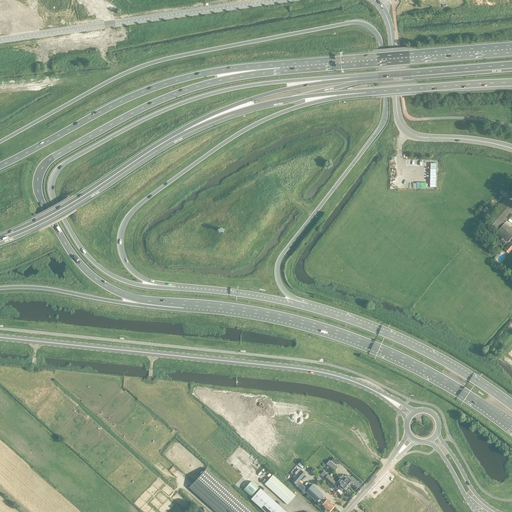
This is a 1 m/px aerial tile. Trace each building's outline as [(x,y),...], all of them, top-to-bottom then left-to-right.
[(436,181),(414,180),(413,187),(435,188),(436,181)] [(496,232),(511,213),(511,204),(505,198),(485,221),(496,232)] [(508,242),(511,237),(511,229),(505,223),(496,232),(508,242)] [(330,460),(326,464),(334,471),(338,467),(330,460)] [(216,511),(253,511),(206,469),(189,487),(216,511)] [(312,485),(308,489),(299,481),(305,474),(301,470),(296,475),(294,474),(291,477),(293,479),(291,481),(296,485),(295,485),(304,493),(305,492),(316,502),(317,501),(326,509),(324,510),(326,511),(328,511),(329,511),(334,506),(326,500),(324,502),(320,498),(323,495),(312,485)] [(335,482),(327,475),(328,475),(323,471),(320,475),(324,479),(332,486),(335,482)] [(287,504),(295,495),(273,475),(264,484),(287,504)] [(342,475),(340,478),(349,486),(352,482),(349,480),(351,478),(348,475),(347,476),(345,475),(344,476),(342,475)] [(349,486),(340,478),(337,481),(340,483),(338,486),(342,490),(343,488),(345,490),(349,486)] [(251,496),(258,488),(251,481),(243,489),(251,496)] [(251,499),(265,511),(286,511),(260,489),(251,499)]
